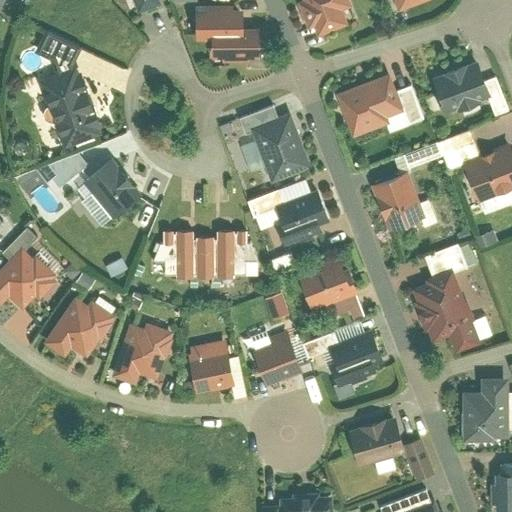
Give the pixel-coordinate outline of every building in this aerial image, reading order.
[(353,3),(351,0),(299,0),(309,25),(313,24),(317,33),(348,21),(343,7),(353,3)] [(205,9),(196,9),(197,37),(212,37),(212,54),(221,54),(221,60),(252,59),(252,54),(260,53),(259,25),(244,25),(244,7),(232,7),(232,3),(205,4),(205,9)] [(491,92),(477,56),(430,73),(444,110),(491,92)] [(77,61),(38,76),(64,144),(103,130),(77,61)] [(390,68),(335,89),(353,134),(389,120),(387,115),(405,108),(390,68)] [(312,164),(290,108),(249,124),(270,179),(312,164)] [(476,130),(411,149),(416,163),(480,144),(476,130)] [(511,145),(509,139),(461,157),(478,199),(511,186),(511,145)] [(142,190),(111,153),(81,178),(112,215),(142,190)] [(426,214),(409,168),(372,181),(389,227),(426,214)] [(317,185),(277,201),(283,217),(276,220),(285,241),(294,237),(296,242),(314,235),(312,231),(323,227),(320,220),(329,216),(317,185)] [(194,226),(163,227),(163,239),(160,239),(152,258),(165,258),(165,272),(258,273),(259,258),(251,239),(248,239),(248,226),(216,226),(217,232),(194,233),(194,226)] [(33,252),(21,242),(0,263),(0,301),(1,302),(10,293),(23,305),(35,291),(39,295),(57,277),(53,274),(57,270),(35,250),(33,252)] [(340,251),(296,269),(312,308),(359,289),(350,265),(345,266),(340,251)] [(452,265),(426,276),(427,279),(413,285),(414,298),(431,341),(447,335),(453,352),(483,340),(475,318),(477,318),(469,295),(465,297),(452,265)] [(75,291),(43,338),(64,351),(70,342),(86,352),(98,334),(101,336),(117,312),(91,295),(88,300),(75,291)] [(144,324),(129,319),(111,372),(136,380),(139,370),(157,376),(174,327),(146,317),(144,324)] [(371,326),(329,342),(338,366),(333,367),(338,379),(332,382),(338,397),(356,390),(352,380),(367,375),(365,371),(376,367),(373,361),(383,357),(371,326)] [(287,327),(259,338),(260,343),(253,345),(268,382),(303,368),(287,327)] [(226,334),(190,342),(191,348),(188,349),(197,389),(236,381),(226,334)] [(509,373),(480,373),(480,386),(463,386),(462,437),(493,437),(493,433),(509,433),(509,373)] [(397,412),(348,426),(358,463),(407,449),(397,412)] [(430,444),(411,451),(421,478),(440,471),(430,444)] [(511,458),(500,458),(500,469),(494,469),(494,480),(491,480),(491,500),(496,500),(497,510),(511,509),(511,458)] [(331,511),(330,487),(261,491),(261,511),(331,511)] [(444,511),(438,495),(388,511),(444,511)]
